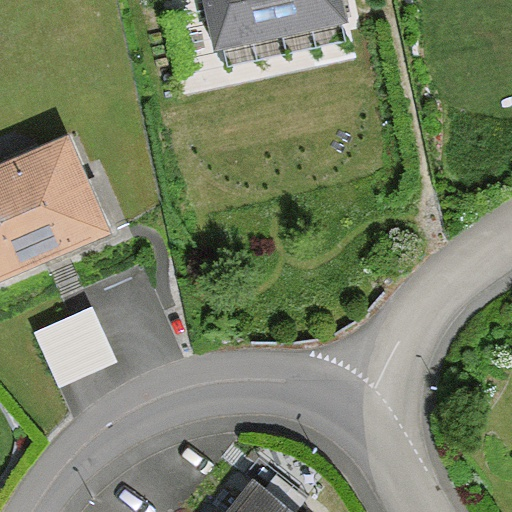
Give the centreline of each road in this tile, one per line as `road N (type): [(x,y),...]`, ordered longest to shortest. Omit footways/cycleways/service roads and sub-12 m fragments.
road 1 (residential): [(356,406),(314,390),(230,392),(142,423),(73,480),(53,511)]
road 2 (residential): [(356,406),(409,319),(451,277),(511,237)]
road 3 (residential): [(413,511),(360,427),(356,406)]
